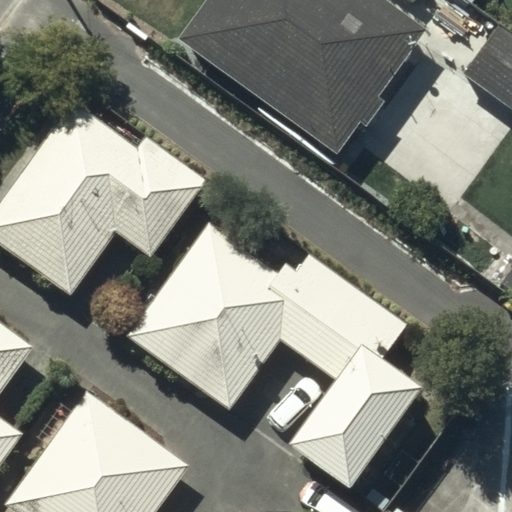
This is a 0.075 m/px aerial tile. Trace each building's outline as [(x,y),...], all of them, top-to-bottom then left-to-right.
[(396,0),(198,0),(178,28),(336,145),(360,111),(367,115),(381,96),(375,92),(393,66),(398,70),(408,56),(400,50),(423,18),(396,0)] [(511,29),(497,19),(460,70),(511,106),(511,29)] [(70,92),(0,189),(0,237),(70,289),(116,225),(152,251),(207,174),(144,130),(137,139),(70,92)] [(209,212),(123,328),(228,403),(279,333),(331,371),(287,431),(348,476),(421,377),(382,349),(404,319),(304,246),(292,262),(281,253),(275,261),(209,212)] [(0,409),(0,384),(33,336),(0,313),(0,457),(22,425),(0,409)] [(148,511),(187,458),(82,384),(4,500),(20,511),(254,511),(236,498),(226,511),(148,511)] [(384,502),(376,511),(410,511),(395,501),(391,507),(384,502)]
